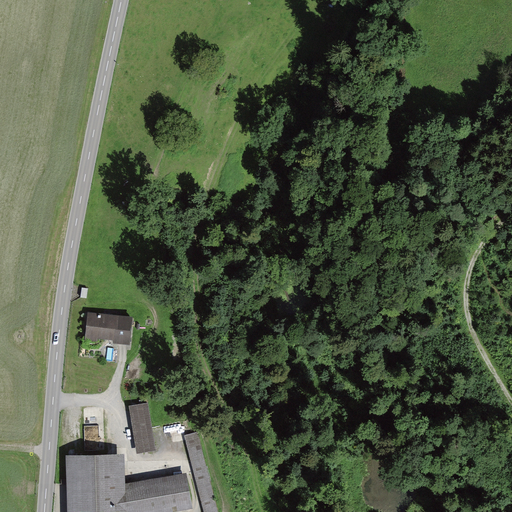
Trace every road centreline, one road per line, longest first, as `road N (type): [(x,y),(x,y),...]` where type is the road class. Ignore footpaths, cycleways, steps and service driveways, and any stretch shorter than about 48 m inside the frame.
road 1 (tertiary): [(44,511),(64,286),(121,0)]
road 2 (track): [(511,213),(474,260),(466,292),(471,329),(511,400)]
